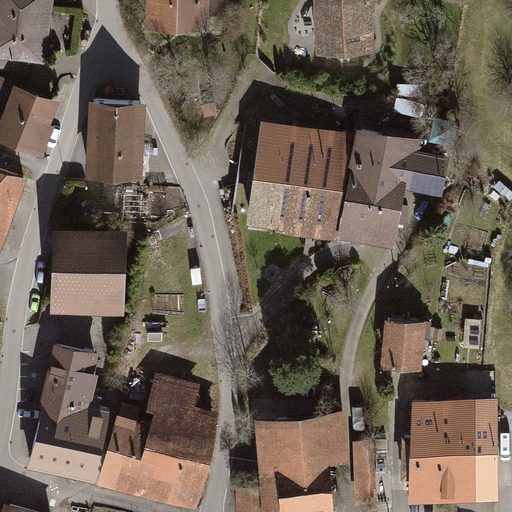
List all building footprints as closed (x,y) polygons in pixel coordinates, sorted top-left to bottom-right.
[(0,0),(0,66),(15,69),(17,55),(45,58),(52,6),(52,0),(0,0)] [(151,0),(152,36),(210,36),(210,21),(227,21),(227,0),(151,0)] [(314,0),(316,47),(375,45),(373,0),(314,0)] [(47,120),(56,99),(0,76),(0,133),(41,151),(53,123),(47,120)] [(143,96),(89,95),(87,171),(141,173),(143,96)] [(217,106),(204,107),(206,120),(219,119),(217,106)] [(352,135),(262,121),(248,216),(337,230),(352,135)] [(419,140),(364,129),(343,235),(395,245),(407,188),(439,194),(446,160),(416,154),(419,140)] [(0,244),(24,175),(0,166),(0,244)] [(124,225),(56,222),(53,302),(120,305),(124,225)] [(424,317),(386,314),(383,362),(421,365),(424,317)] [(480,322),(468,321),(467,349),(479,349),(480,322)] [(442,332),(433,331),(433,343),(442,343),(442,332)] [(57,342),(25,459),(99,479),(118,409),(89,401),(102,354),(57,342)] [(99,479),(192,504),(218,407),(198,402),(204,380),(159,368),(146,417),(118,409),(99,479)] [(497,395),(413,395),(413,431),(405,431),(405,475),(413,475),(413,496),(498,496),(497,395)] [(261,419),(266,511),(330,511),(327,458),(345,456),(343,414),(261,419)] [(374,442),(356,442),(357,500),(376,500),(374,442)] [(387,456),(379,456),(379,470),(388,469),(387,456)] [(260,511),(260,486),(237,487),(238,511),(260,511)] [(0,509),(0,511),(46,511),(7,501),(4,511),(0,509)]
